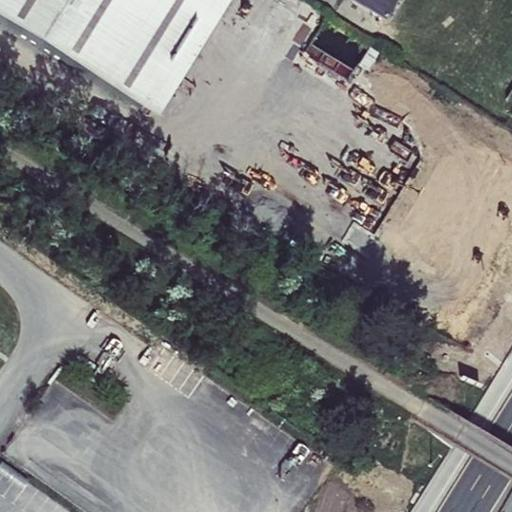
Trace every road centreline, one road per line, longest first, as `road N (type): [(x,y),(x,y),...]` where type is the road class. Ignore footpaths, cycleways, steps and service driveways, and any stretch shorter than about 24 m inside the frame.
road 1 (track): [(0,150),(511,469)]
road 2 (unknown): [(0,41),(147,128),(171,128),(257,83),(301,89),(359,119)]
